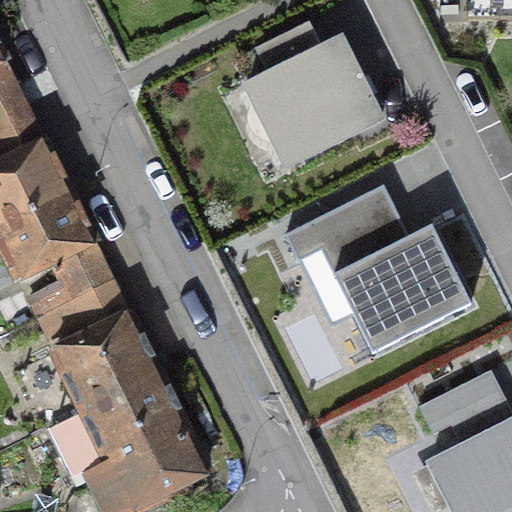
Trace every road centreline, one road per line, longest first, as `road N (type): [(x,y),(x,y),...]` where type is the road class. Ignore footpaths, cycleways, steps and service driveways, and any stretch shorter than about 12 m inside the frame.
road 1 (residential): [(292,511),(44,0)]
road 2 (residential): [(511,268),(355,0)]
